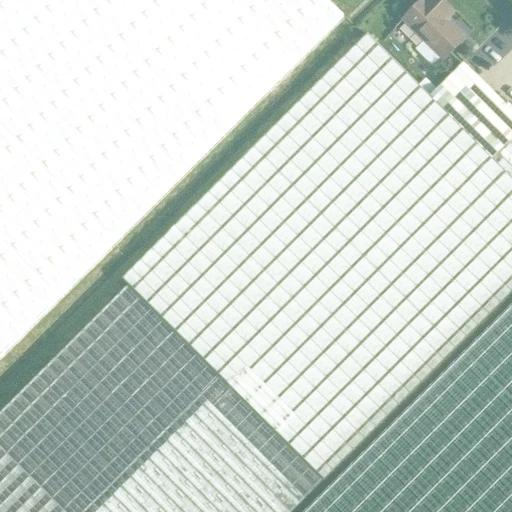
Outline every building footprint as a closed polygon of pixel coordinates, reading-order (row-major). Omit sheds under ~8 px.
[(0,0),(0,130),(111,247),(343,16),(326,0),(0,0)] [(443,60),(462,41),(444,23),(453,14),(438,0),(426,0),(425,2),(423,1),(404,21),(443,60)] [(437,91),(423,77),(416,85),(367,36),(122,281),(128,287),(0,414),(0,511),(294,511),(511,294),(511,116),(462,66),(437,91)] [(0,356),(111,247),(0,130),(0,356)] [(511,511),(511,304),(303,511),(511,511)]
